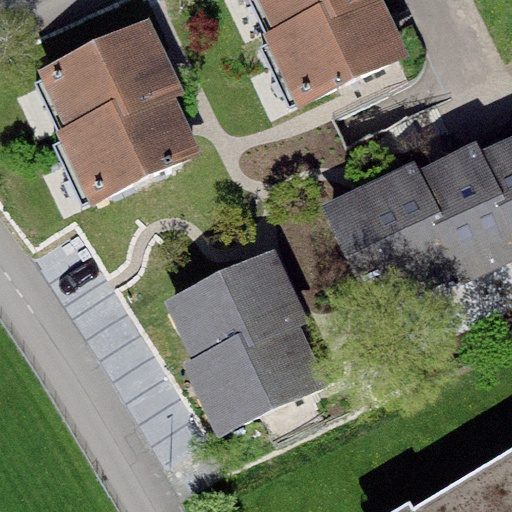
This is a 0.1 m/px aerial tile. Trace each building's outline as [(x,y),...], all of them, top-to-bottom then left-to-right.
[(267,52),(375,1),(374,0),(257,0),(272,30),(259,36),(267,52)] [(298,109),(393,64),(367,7),(376,3),(375,1),(267,52),(258,57),(265,73),(278,67),(298,109)] [(60,150),(168,99),(140,41),(45,86),(65,128),(52,134),(60,150)] [(91,207),(186,162),(159,105),(168,101),(168,99),(60,150),(51,154),(58,170),(71,164),(91,207)] [(511,154),(476,172),(472,163),(414,190),(410,181),(328,220),(355,279),(378,268),(395,306),(452,279),(456,288),(511,261),(511,154)] [(313,394),(286,335),(295,331),(266,271),(170,317),(197,374),(188,378),(216,440),(313,394)] [(511,511),(511,450),(409,511),(511,511)]
